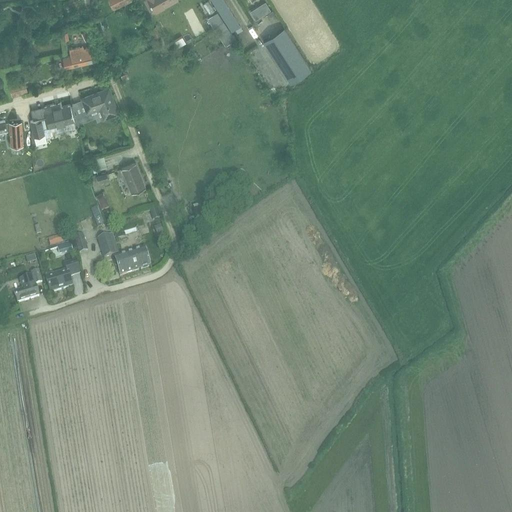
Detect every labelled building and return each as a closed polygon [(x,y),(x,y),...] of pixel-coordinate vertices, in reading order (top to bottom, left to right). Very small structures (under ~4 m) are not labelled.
[(109,0),(114,9),(132,0),(131,0),(109,0)] [(144,0),(150,12),(154,10),(156,13),(164,8),(162,5),(170,0),(144,0)] [(211,0),(231,32),(240,27),(223,0),(211,0)] [(218,12),(208,18),(220,36),(229,31),(218,12)] [(263,42),(290,84),(311,71),(284,29),(263,42)] [(83,49),(83,47),(69,50),(71,57),(63,59),(66,69),(95,62),(91,47),(83,49)] [(23,94),(20,84),(10,87),(13,97),(23,94)] [(82,99),(85,108),(87,114),(100,109),(104,119),(118,114),(109,89),(82,99)] [(55,105),(44,108),(47,118),(47,120),(45,121),(47,128),(50,127),(51,130),(56,129),(57,133),(75,128),(73,121),(74,121),(70,105),(62,108),(61,103),(55,105)] [(34,121),(31,122),(33,133),(36,144),(36,145),(47,142),(45,137),(52,135),(51,130),(50,127),(47,128),(45,121),(47,120),(47,118),(34,121)] [(0,133),(7,131),(10,130),(11,146),(23,145),(21,121),(9,122),(10,123),(5,124),(5,121),(0,121),(0,133)] [(136,163),(134,164),(122,169),(132,194),(146,188),(136,163)] [(98,177),(100,184),(110,181),(108,174),(98,177)] [(84,231),(89,246),(96,244),(91,229),(84,231)] [(48,239),(50,246),(62,242),(61,236),(48,239)] [(98,239),(104,258),(115,255),(109,236),(98,239)] [(75,241),(75,242),(79,253),(88,251),(84,238),(75,241)] [(114,266),(116,266),(120,276),(150,266),(144,249),(114,258),(115,260),(113,262),(114,266)] [(65,264),(67,271),(46,278),(50,293),(72,286),(69,277),(80,273),(77,261),(65,264)] [(31,273),(32,277),(20,281),(23,290),(14,293),(17,303),(39,297),(35,284),(42,282),(39,271),(31,273)]
